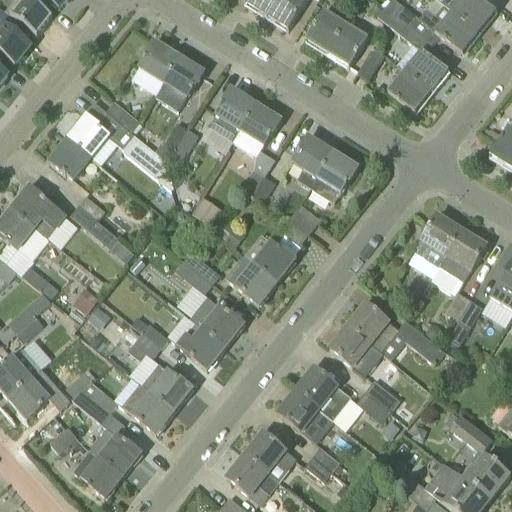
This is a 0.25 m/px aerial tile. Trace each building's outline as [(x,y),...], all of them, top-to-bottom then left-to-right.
[(42,14),(49,6),(42,0),(17,0),(5,16),(11,21),(30,36),(37,42),(38,41),(38,40),(51,23),(52,23),(53,22),(42,14)] [(42,0),(49,6),(59,13),(69,0),(42,0)] [(268,22),(281,0),(250,0),(246,8),(268,22)] [(290,35),(309,4),(302,0),(281,0),(268,22),(290,35)] [(454,15),(453,16),(479,37),(496,15),(476,0),(446,0),(441,7),(454,15)] [(379,22),(388,29),(396,19),(404,10),(394,2),(379,22)] [(421,23),(404,10),(396,19),(414,34),(432,48),(439,39),(462,57),(479,37),(453,16),(451,19),(442,12),(436,20),(428,14),(421,23)] [(307,45),(329,59),(347,28),(326,15),(307,45)] [(407,44),(414,34),(396,19),(388,29),(407,44)] [(11,21),(0,35),(0,57),(5,61),(15,69),(30,50),(23,44),(30,36),(11,21)] [(347,28),(329,59),(351,72),(369,42),(347,28)] [(141,73),(165,88),(180,62),(156,47),(145,65),(146,66),(141,73)] [(415,49),(399,69),(432,96),(448,75),(415,49)] [(358,78),(369,85),(378,71),(385,59),(374,52),(358,78)] [(180,117),(190,103),(196,92),(197,92),(206,77),(180,62),(165,88),(156,103),(180,117)] [(432,96),(399,69),(398,70),(406,76),(389,97),(415,118),(432,96)] [(224,109),(210,133),(234,148),(258,109),(232,94),(223,109),(224,109)] [(108,118),(110,120),(133,137),(141,127),(116,107),(108,118)] [(258,109),(234,148),(258,162),(272,138),(273,139),(282,125),(258,109)] [(87,122),(69,144),(94,164),(101,169),(118,148),(126,155),(127,158),(160,184),(154,191),(178,210),(171,176),(168,167),(156,157),(133,137),(110,120),(100,132),(87,122)] [(163,147),(156,157),(168,167),(189,134),(178,128),(166,149),(163,147)] [(511,172),(511,133),(510,132),(503,142),(498,150),(492,160),(511,172)] [(189,134),(168,167),(171,176),(178,176),(200,140),(189,134)] [(498,150),(503,142),(490,134),(489,134),(485,142),(498,150)] [(298,185),(312,194),(335,158),(309,142),(300,156),(301,157),(294,169),(304,176),(298,185)] [(75,187),(94,164),(69,144),(50,167),(75,187)] [(359,173),(335,158),(312,194),(335,208),(341,199),(349,187),(350,188),(359,173)] [(242,196),(253,202),(266,181),(255,175),(242,196)] [(277,187),(266,181),(253,202),(264,209),(277,187)] [(67,221),(48,205),(31,192),(12,215),(37,234),(36,234),(48,243),(55,235),(67,221)] [(179,206),(190,213),(197,201),(186,195),(179,206)] [(79,210),(99,227),(108,216),(87,200),(79,210)] [(213,234),(224,217),(203,202),(191,219),(213,234)] [(99,227),(79,210),(71,221),(112,253),(120,242),(99,227)] [(37,234),(12,215),(0,230),(0,241),(19,255),(36,234),(37,234)] [(290,224),(310,240),(317,230),(297,215),(290,224)] [(226,244),(237,252),(246,240),(236,232),(238,229),(226,220),(215,235),(226,244)] [(416,258),(441,274),(463,238),(438,222),(416,258)] [(283,234),(302,249),(310,240),(290,224),(286,229),(283,234)] [(473,277),(488,253),(463,238),(441,274),(463,287),(471,275),(473,277)] [(272,248),(255,270),(278,289),(297,266),(280,253),(279,254),(272,248)] [(192,257),(185,267),(214,290),(222,280),(192,257)] [(0,278),(11,287),(18,276),(0,262),(0,278)] [(145,269),(138,262),(129,273),(136,279),(145,269)] [(227,285),(260,312),(278,289),(255,270),(245,262),(227,285)] [(214,290),(185,267),(177,277),(206,300),(214,290)] [(511,268),(496,294),(497,295),(490,305),(511,318),(511,268)] [(45,293),(50,287),(31,271),(24,280),(43,295),(45,293)] [(422,299),(427,290),(415,282),(409,291),(412,292),(400,308),(411,316),(422,299)] [(87,320),(86,319),(98,304),(89,296),(76,312),(80,314),(73,323),(80,329),(87,320)] [(445,319),(459,328),(472,306),(458,297),(445,319)] [(227,353),(245,331),(228,317),(228,318),(208,303),(191,325),(202,334),(202,333),(227,353)] [(472,306),(459,328),(449,344),(461,351),(484,313),(472,306)] [(391,329),(367,309),(350,331),(383,359),(398,340),(433,368),(435,365),(444,354),(407,326),(399,335),(391,329)] [(110,322),(97,312),(87,324),(100,335),(110,322)] [(18,338),(37,321),(29,313),(11,329),(18,338)] [(37,321),(18,338),(26,347),(45,330),(37,321)] [(162,354),(170,344),(151,329),(144,339),(162,354)] [(383,359),(350,331),(330,355),(364,382),(383,359)] [(441,337),(448,342),(453,335),(446,331),(441,337)] [(202,333),(202,334),(194,344),(187,339),(177,351),(195,365),(209,376),(227,353),(202,333)] [(144,339),(136,349),(147,357),(155,363),(162,354),(144,339)] [(146,359),(147,357),(136,349),(135,348),(134,349),(128,357),(129,358),(140,367),(146,359)] [(450,360),(444,354),(435,365),(442,370),(450,360)] [(0,372),(0,391),(11,403),(34,383),(33,382),(40,376),(22,355),(15,361),(13,360),(3,369),(4,369),(0,372)] [(159,370),(143,391),(176,417),(194,395),(177,382),(176,383),(159,370)] [(75,402),(82,396),(92,388),(94,386),(90,382),(94,379),(89,374),(68,393),(75,402)] [(297,397),(334,426),(352,403),(339,393),(340,393),(316,374),(297,397)] [(34,383),(11,403),(30,424),(42,412),(53,404),(34,383)] [(375,386),(366,397),(392,419),(402,406),(375,386)] [(82,396),(110,418),(119,407),(100,392),(99,393),(92,388),(82,396)] [(511,389),(504,401),(511,407),(511,412),(499,429),(508,436),(507,438),(511,441),(511,389)] [(176,417),(143,391),(125,414),(142,427),(141,428),(158,441),(176,417)] [(110,418),(82,396),(75,402),(86,410),(85,412),(104,426),(110,418)] [(297,397),(279,420),(312,446),(320,436),(324,439),(334,426),(297,397)] [(383,430),(392,419),(366,397),(357,409),(383,430)] [(452,434),(453,435),(480,456),(460,481),(492,506),(511,481),(483,458),(492,447),(461,423),(452,434)] [(60,457),(78,442),(70,432),(52,448),(60,457)] [(91,455),(124,481),(142,458),(118,439),(117,441),(108,434),(91,455)] [(298,465),(288,457),(264,438),(246,461),(280,488),(298,465)] [(341,469),(321,453),(314,463),(333,478),(341,469)] [(124,481),(91,455),(75,477),(83,482),(82,483),(94,492),(93,494),(106,504),(124,481)] [(280,488),(246,461),(227,484),(261,511),(280,488)] [(314,463),(306,473),(326,488),(333,478),(314,463)] [(398,494),(414,506),(421,511),(431,511),(438,504),(447,511),(486,511),(492,506),(460,481),(460,482),(444,469),(443,470),(445,471),(427,494),(409,481),(398,494)] [(339,495),(340,501),(345,506),(353,497),(344,489),(339,495)] [(242,511),(231,503),(223,511),(242,511)]
